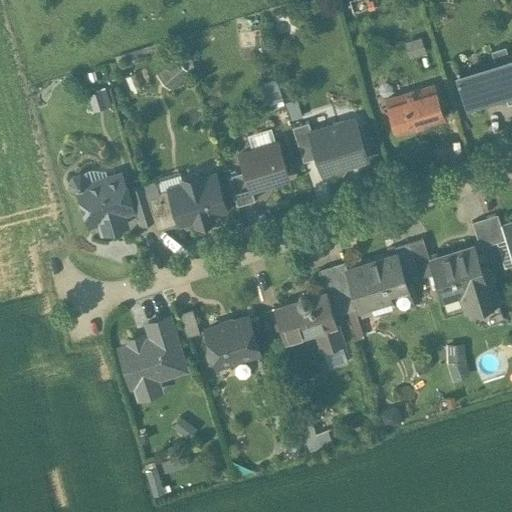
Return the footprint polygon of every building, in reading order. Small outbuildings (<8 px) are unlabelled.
[(240,31),(241,51),(257,50),(256,30),(240,31)] [(411,53),(426,48),(421,35),(407,40),(411,53)] [(157,72),(170,87),(191,70),(177,54),(157,72)] [(508,58),(459,74),(458,70),(456,71),(458,76),(457,77),(458,79),(459,79),(467,106),(469,105),(468,103),(482,98),(485,106),(486,105),(483,98),(503,92),(499,77),(511,72),(511,63),(509,55),(507,55),(508,58)] [(511,72),(499,77),(503,92),(507,103),(511,101),(511,72)] [(434,82),(386,97),(396,131),(444,117),(434,82)] [(91,91),(95,106),(110,103),(106,87),(91,91)] [(290,116),(302,114),(300,98),(288,100),(290,116)] [(311,131),(310,131),(318,156),(322,167),(327,170),(331,168),(340,174),(347,161),(353,159),(355,161),(366,157),(355,122),(349,119),(311,131)] [(308,121),(292,126),(303,160),(318,156),(310,131),(311,131),(308,121)] [(277,141),(239,153),(244,169),(250,187),(251,187),(288,176),(277,141)] [(244,169),(228,174),(237,204),(254,198),(251,187),(250,187),(244,169)] [(121,172),(88,182),(86,176),(80,173),(73,175),(70,181),(72,188),(79,191),(87,219),(98,216),(103,231),(125,224),(122,212),(132,209),(132,207),(127,189),(121,172)] [(198,172),(182,177),(183,183),(169,187),(169,188),(179,221),(179,222),(194,217),(196,223),(212,218),(211,212),(226,208),(215,173),(200,177),(198,172)] [(143,184),(127,189),(132,207),(137,205),(138,209),(137,211),(140,223),(153,218),(146,195),(143,184)] [(169,188),(146,195),(153,218),(156,228),(179,221),(169,188)] [(497,213),(485,216),(493,242),(505,238),(497,213)] [(485,216),(472,220),(480,246),(493,242),(485,216)] [(422,236),(408,240),(419,276),(434,271),(430,259),(422,236)] [(408,240),(395,245),(397,252),(398,252),(407,282),(420,278),(419,276),(408,240)] [(475,245),(430,259),(434,271),(441,295),(460,289),(466,310),(473,313),(484,309),(487,303),(498,300),(486,262),(481,264),(475,245)] [(347,268),(346,268),(358,305),(409,289),(407,282),(398,252),(397,252),(347,268)] [(358,305),(346,268),(347,268),(345,260),(333,264),(347,310),(353,308),(353,307),(358,305)] [(333,264),(332,264),(319,268),(326,290),(327,290),(334,314),(347,310),(333,264)] [(298,297),(298,299),(274,307),(284,338),(316,328),(323,350),(344,344),(334,314),(327,290),(326,290),(310,295),(308,293),(306,292),(304,292),(301,293),(299,294),(298,297)] [(192,306),(179,311),(187,335),(200,331),(192,306)] [(168,314),(148,320),(152,335),(153,335),(156,344),(175,338),(168,314)] [(248,315),(205,328),(211,345),(209,345),(206,350),(209,357),(213,360),(215,359),(216,363),(259,350),(248,315)] [(142,339),(141,333),(129,337),(131,342),(121,345),(132,382),(184,366),(175,338),(156,344),(153,335),(152,335),(142,339)] [(467,374),(465,341),(447,342),(448,375),(467,374)] [(183,413),(173,422),(184,434),(194,425),(183,413)] [(308,442),(330,432),(325,421),(303,431),(308,442)]
